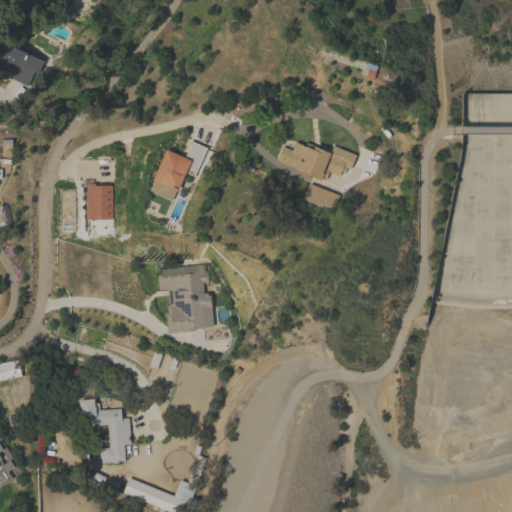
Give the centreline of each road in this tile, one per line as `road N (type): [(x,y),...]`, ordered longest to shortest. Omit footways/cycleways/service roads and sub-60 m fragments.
road 1 (residential): [(0,352),(33,329),(43,184),(53,152),(170,2)]
road 2 (track): [(371,378),(376,435),(393,468),(372,511)]
